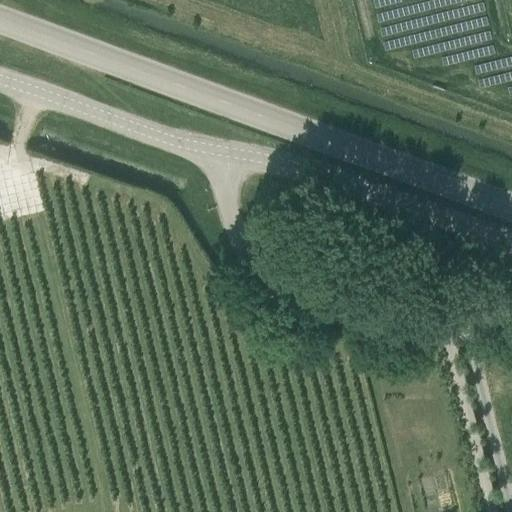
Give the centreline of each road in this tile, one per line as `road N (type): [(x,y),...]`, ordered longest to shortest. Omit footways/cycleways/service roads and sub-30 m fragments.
road 1 (tertiary): [(0,22),(511,209)]
road 2 (unclassified): [(511,311),(397,314),(284,296),(248,261),(224,213),(222,158)]
road 3 (unclassified): [(222,158),(382,196),(511,244)]
road 4 (unclassified): [(222,158),(0,83)]
